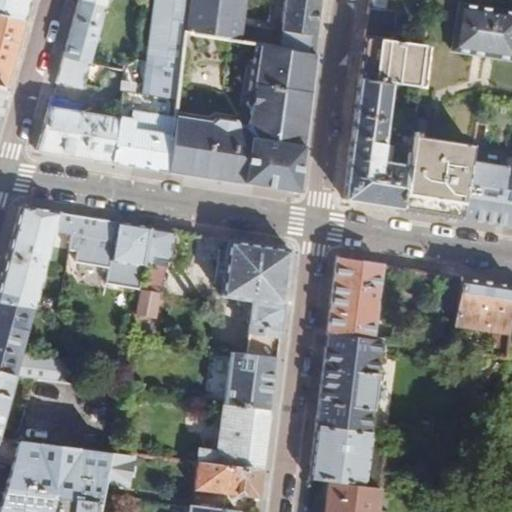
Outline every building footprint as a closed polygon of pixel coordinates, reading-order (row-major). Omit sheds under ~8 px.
[(29,0),(0,0),(0,15),(24,19),(29,0)] [(103,0),(78,0),(63,57),(88,61),(103,0)] [(148,92),(178,97),(185,31),(188,0),(158,0),(151,70),(148,92)] [(188,0),(185,31),(315,47),(320,0),(188,0)] [(511,10),(456,3),(449,50),(511,57),(511,10)] [(368,4),(364,35),(385,38),(389,7),(368,4)] [(0,86),(4,88),(24,19),(0,15),(0,86)] [(169,172),(218,180),(222,146),(203,143),(213,69),(258,73),(251,124),(262,126),(266,102),(272,103),(271,116),(282,118),(279,141),(250,137),(244,183),(297,192),(315,47),(185,31),(178,97),(169,172)] [(364,35),(359,77),(392,81),(417,84),(423,44),(385,38),(364,35)] [(88,61),(63,57),(55,80),(81,86),(83,79),(97,81),(100,63),(88,61)] [(126,89),(148,92),(151,70),(128,68),(125,89),(126,89)] [(222,146),(218,180),(244,183),(250,137),(279,141),(282,118),(271,116),(272,103),(266,102),(262,126),(251,124),(258,73),(213,69),(203,143),(222,146)] [(343,199),(400,208),(409,149),(402,148),(394,147),(392,162),(380,160),(385,129),(386,117),(392,81),(359,77),(343,199)] [(112,163),(169,172),(178,97),(148,92),(126,89),(121,118),(117,141),(115,141),(112,163)] [(36,150),(112,163),(115,141),(117,141),(121,118),(48,107),(36,150)] [(393,118),(386,117),(385,129),(391,130),(393,118)] [(402,148),(409,149),(411,136),(413,121),(407,120),(402,148)] [(400,208),(459,218),(469,161),(471,147),(411,136),(409,149),(400,208)] [(459,218),(511,226),(511,169),(507,169),(507,166),(469,161),(459,218)] [(141,287),(147,246),(151,226),(21,205),(0,282),(0,299),(35,305),(54,230),(72,232),(69,250),(77,251),(75,262),(109,267),(107,282),(141,287)] [(151,226),(147,246),(171,248),(174,229),(151,226)] [(290,248),(229,239),(222,293),(251,296),(248,321),(251,321),(247,352),(276,356),(284,298),(290,248)] [(366,334),(377,262),(336,255),(327,329),(366,334)] [(455,310),(460,275),(442,272),(437,307),(455,310)] [(503,355),(511,296),(511,282),(460,275),(455,310),(453,320),(480,324),(476,351),(503,355)] [(0,299),(0,369),(16,374),(37,377),(80,383),(82,362),(22,354),(35,305),(0,299)] [(385,337),(424,343),(425,333),(387,326),(385,337)] [(365,431),(377,336),(366,334),(327,329),(315,424),(365,431)] [(226,349),(219,402),(270,409),(276,356),(247,352),(226,349)] [(0,369),(0,428),(16,374),(0,369)] [(199,446),(197,462),(262,470),(270,409),(219,402),(214,446),(199,446)] [(382,486),(385,486),(386,471),(360,467),(365,431),(315,424),(312,447),(309,476),(328,479),(382,486)] [(0,511),(96,511),(104,481),(110,451),(0,436),(0,511)] [(126,484),(132,454),(110,451),(104,481),(126,484)] [(262,470),(197,462),(194,487),(259,495),(262,470)] [(378,511),(382,486),(328,479),(323,511),(378,511)] [(185,511),(238,511),(239,509),(187,503),(185,511)]
